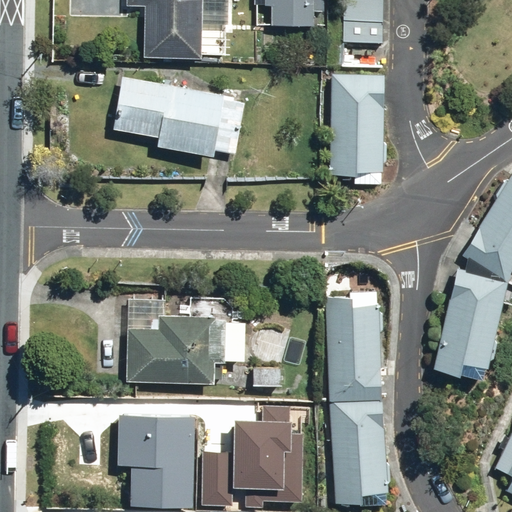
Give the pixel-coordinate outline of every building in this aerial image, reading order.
[(125,0),(125,16),(146,17),(145,57),(202,59),(202,52),(226,53),(227,32),(232,32),(232,0),(125,0)] [(322,0),(263,0),(264,2),(272,2),(271,24),(314,26),(314,10),(322,10),(322,0)] [(382,0),(344,0),(345,42),(382,42),(382,0)] [(385,71),(332,71),(332,176),(386,175),(385,71)] [(159,134),(157,146),(217,156),(218,149),(235,151),(245,95),(122,75),(113,126),(159,134)] [(487,376),(509,280),(511,275),(511,174),(464,253),(470,256),(466,269),(459,267),(435,365),(487,376)] [(380,294),(327,295),(334,501),(387,499),(380,294)] [(228,316),(157,313),(157,327),(126,326),(124,379),(215,382),(216,359),(244,360),(246,321),(227,320),(228,316)] [(253,366),(252,384),(281,385),(282,367),(253,366)] [(247,404),(220,404),(220,431),(247,431),(247,404)] [(118,407),(116,463),(134,464),(132,504),(194,506),(197,410),(118,407)] [(511,438),(499,466),(511,471),(511,438)]
